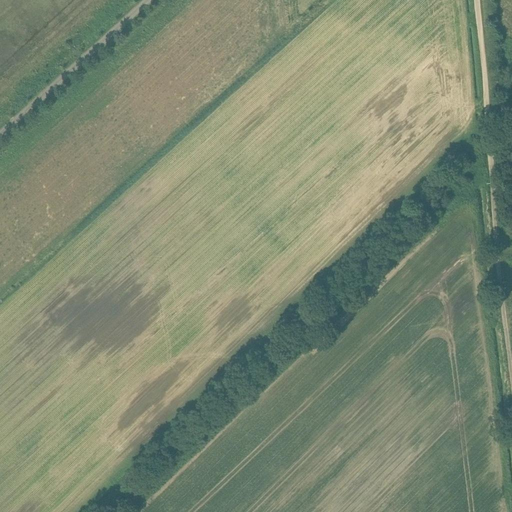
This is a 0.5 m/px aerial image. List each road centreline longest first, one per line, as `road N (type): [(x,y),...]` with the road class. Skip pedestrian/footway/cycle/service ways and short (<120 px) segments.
road 1 (unclassified): [(511,377),(474,0)]
road 2 (unclassified): [(0,134),(148,0)]
